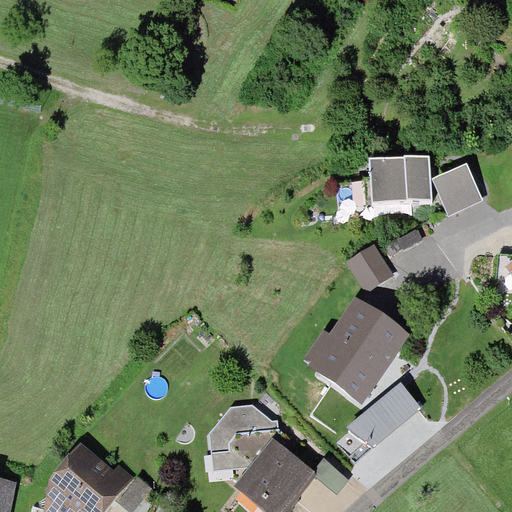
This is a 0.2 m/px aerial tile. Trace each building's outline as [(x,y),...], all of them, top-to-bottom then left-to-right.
[(433,204),(430,159),(370,163),(373,208),(433,204)] [(483,201),(467,166),(432,182),(449,217),(483,201)] [(418,230),(386,246),(392,257),(423,241),(418,230)] [(375,246),(347,264),(366,295),(395,277),(375,246)] [(405,337),(357,304),(333,339),(324,333),(304,361),(314,367),(312,370),(360,403),(363,398),(392,357),(405,337)] [(382,411),(363,398),(360,403),(350,418),(369,431),(382,411)] [(316,478),(317,477),(313,474),(282,448),(289,439),(279,431),(278,422),(273,423),(253,407),(231,409),(210,436),(214,472),(250,469),(234,488),(261,511),(289,511),(297,504),(316,478)] [(115,471),(81,445),(50,481),(43,511),(106,511),(107,510),(135,478),(119,466),(115,471)] [(325,460),(313,474),(317,477),(316,478),(337,496),(349,481),(325,460)] [(11,511),(17,483),(0,479),(0,511),(11,511)] [(134,511),(152,490),(138,479),(118,503),(128,511),(134,511)]
